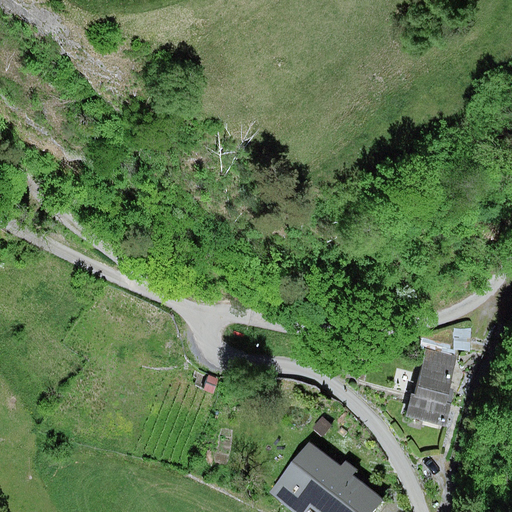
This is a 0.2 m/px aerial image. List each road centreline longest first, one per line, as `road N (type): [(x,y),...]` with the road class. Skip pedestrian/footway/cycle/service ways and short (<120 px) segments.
road 1 (unclassified): [(0,214),(161,297),(206,309),(216,353),(323,377),(382,435),(425,511)]
road 2 (track): [(511,247),(496,291),(418,318),(302,325),(206,309)]
road 3 (track): [(496,291),(449,511)]
road 4 (track): [(161,297),(0,163)]
